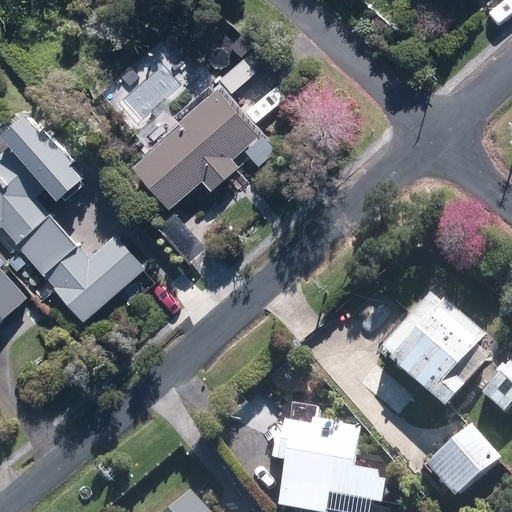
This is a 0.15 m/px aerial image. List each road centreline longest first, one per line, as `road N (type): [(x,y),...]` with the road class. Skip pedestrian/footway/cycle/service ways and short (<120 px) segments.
road 1 (residential): [(4,511),(451,131)]
road 2 (residential): [(451,131),(276,0)]
